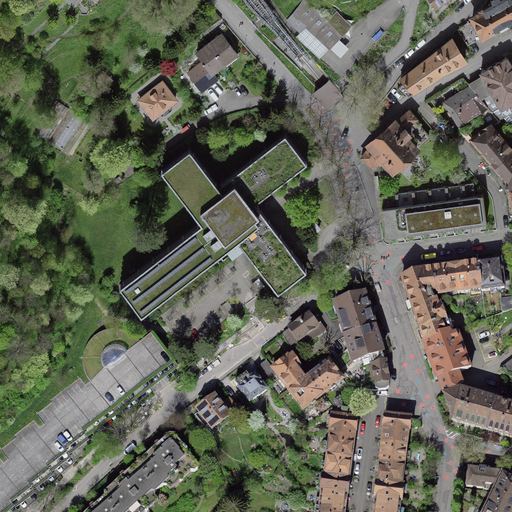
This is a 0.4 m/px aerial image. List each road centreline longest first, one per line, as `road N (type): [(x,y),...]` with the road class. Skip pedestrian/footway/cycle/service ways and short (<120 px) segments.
road 1 (residential): [(59,511),(175,405),(351,271),(377,261)]
road 2 (residential): [(336,140),(397,70),(476,0)]
road 3 (residential): [(443,448),(377,261)]
road 4 (residential): [(503,240),(495,190),(414,97)]
road 5 (residential): [(503,240),(377,261)]
